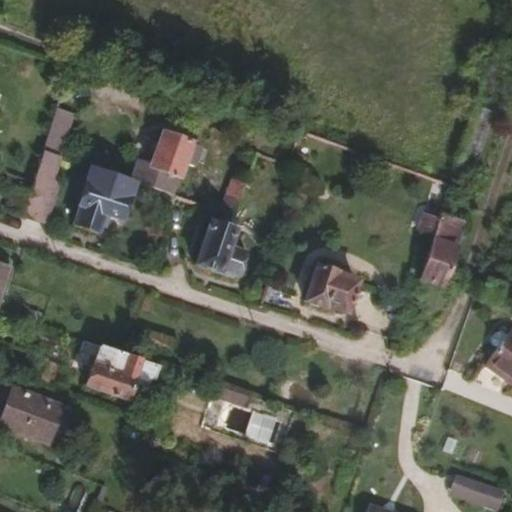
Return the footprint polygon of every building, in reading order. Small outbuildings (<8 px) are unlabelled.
[(472,164),(492,105),(473,99),(454,158),(472,164)] [(167,197),(178,164),(188,168),(195,147),(157,134),(144,171),(132,166),(126,183),(128,183),(167,197)] [(48,182),(56,158),(37,151),(30,173),(29,176),(48,182)] [(29,176),(30,173),(8,166),(3,180),(26,188),(29,176)] [(115,221),(128,183),(126,183),(85,168),(73,206),(75,207),(69,226),(91,233),(97,215),(115,221)] [(229,219),(241,184),(228,180),(216,214),(229,219)] [(0,215),(15,221),(22,197),(7,192),(0,212),(0,215)] [(426,243),(434,221),(420,216),(412,239),(426,243)] [(438,288),(460,225),(435,216),(434,221),(426,243),(414,280),(438,288)] [(242,252),(224,246),(229,230),(206,222),(191,265),(214,273),(216,269),(234,276),(242,252)] [(340,312),(350,284),(332,278),(332,276),(311,269),(300,301),(321,309),(322,306),(340,312)] [(491,305),(497,286),(483,281),(477,300),(491,305)] [(511,336),(506,332),(480,367),(511,390),(511,336)] [(120,400),(133,361),(93,347),(80,387),(120,400)] [(0,432),(37,447),(46,422),(10,409),(15,396),(3,391),(0,397),(0,432)] [(51,409),(15,396),(10,409),(46,422),(51,409)] [(505,491),(457,476),(451,496),(499,511),(505,491)]
